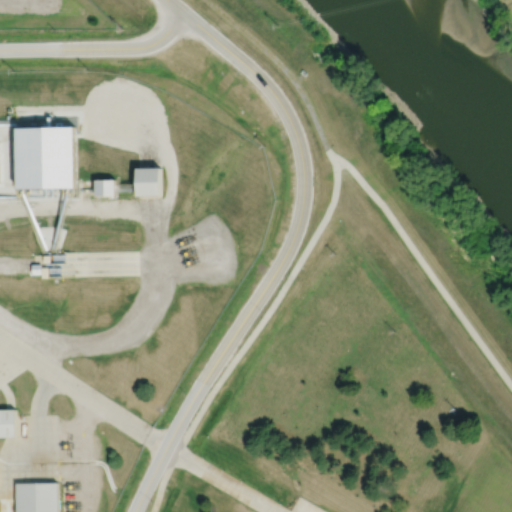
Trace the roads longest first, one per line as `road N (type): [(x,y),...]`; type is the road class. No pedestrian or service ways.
road 1 (tertiary): [(167,0),(274,93),(295,131),(304,184),(286,252),(175,427),(133,511)]
road 2 (residential): [(0,48),(145,46),(183,13)]
